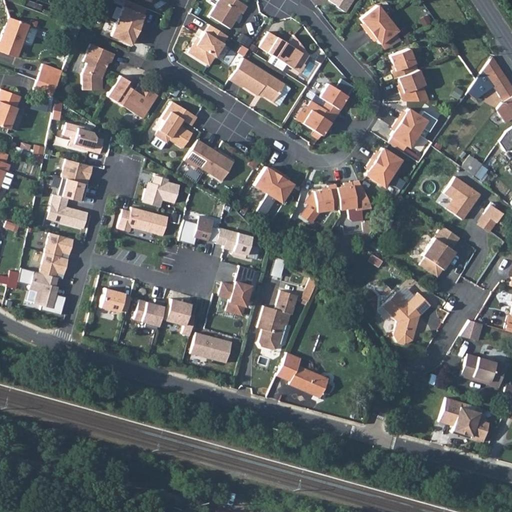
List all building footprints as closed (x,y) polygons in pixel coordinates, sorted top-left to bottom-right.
[(126,0),(121,0),(113,20),(136,29),(139,22),(136,21),(142,7),(126,0)] [(252,11),(234,0),(226,0),(214,20),(235,33),(240,25),(238,24),(243,16),(247,18),(252,11)] [(338,0),(335,5),(342,10),(342,11),(350,16),(360,0),(338,0)] [(391,20),(382,9),(365,22),(370,29),(368,31),(372,36),(391,20)] [(0,51),(16,58),(30,25),(10,17),(0,42),(0,51)] [(113,20),(107,34),(127,43),(130,35),(133,36),(136,29),(113,20)] [(385,47),(402,34),(391,20),(372,36),(378,42),(380,41),(385,47)] [(193,57),(214,70),(232,41),(215,29),(210,37),(209,36),(201,49),(199,48),(193,57)] [(291,69),(297,72),(302,64),(309,67),(314,59),(298,39),(293,48),(273,36),(264,51),(278,60),(273,66),(287,75),(291,69)] [(99,88),(98,77),(105,62),(108,61),(112,53),(88,42),(81,59),(84,61),(80,71),(79,87),(99,88)] [(395,73),(399,80),(403,79),(417,72),(415,66),(418,65),(411,49),(393,57),(399,71),(395,73)] [(511,97),(511,85),(493,57),(465,98),(469,101),(472,98),(476,102),(494,86),(505,102),(511,97)] [(279,106),(290,88),(248,62),(234,84),(247,92),(248,90),(263,100),(264,97),(279,106)] [(58,88),(62,76),(43,69),(39,80),(58,88)] [(401,88),(408,103),(433,103),(426,87),(428,86),(421,71),(417,72),(403,79),(406,86),(401,88)] [(115,86),(108,98),(140,118),(142,114),(148,112),(152,115),(162,99),(144,88),(140,95),(131,89),(133,85),(120,78),(115,86)] [(57,91),(58,88),(39,80),(36,89),(55,97),(57,91)] [(324,101),(331,105),(327,111),(341,120),(345,113),(344,112),(352,99),(333,87),(324,101)] [(0,125),(6,128),(19,96),(0,88),(0,125)] [(35,108),(49,112),(52,102),(38,99),(35,108)] [(327,111),(316,105),(312,111),(316,113),(307,127),(327,139),(335,126),(337,127),(341,120),(327,111)] [(161,140),(172,147),(174,144),(188,153),(198,138),(184,129),(187,124),(197,130),(202,121),(178,106),(167,123),(170,125),(161,140)] [(403,116),(399,123),(420,136),(429,123),(410,111),(406,118),(403,116)] [(148,112),(142,114),(140,118),(148,123),(152,115),(148,112)] [(69,140),(99,149),(103,134),(95,132),(92,126),(83,123),(84,121),(66,116),(63,128),(71,130),(69,140)] [(409,148),(411,149),(420,136),(399,123),(395,129),(398,130),(393,138),(395,139),(409,148)] [(409,148),(395,139),(390,145),(405,155),(409,148)] [(203,144),(190,165),(203,173),(204,171),(228,185),(239,166),(203,144)] [(405,164),(387,152),(383,159),(380,157),(376,164),(397,177),(405,164)] [(66,154),(61,172),(62,172),(84,179),(86,175),(89,176),(92,162),(66,154)] [(462,168),(476,175),(483,162),(469,155),(462,168)] [(374,172),(370,179),(388,191),(397,177),(376,164),(372,170),(374,172)] [(260,189),(271,196),(285,176),(280,173),(278,175),(271,171),(260,189)] [(83,199),(88,180),(84,179),(62,172),(57,191),(68,195),(83,199)] [(145,185),(142,199),(159,204),(161,197),(173,200),(178,182),(167,178),(167,176),(154,172),(152,180),(149,179),(147,186),(145,185)] [(287,206),(298,188),(291,183),(293,181),(285,176),(271,196),(287,206)] [(449,211),(463,220),(481,195),(455,177),(444,194),(453,200),(455,202),(449,211)] [(346,186),(347,189),(339,190),(338,190),(340,208),(341,212),(356,210),(357,213),(368,211),(372,211),(363,190),(360,190),(355,191),(354,185),(346,186)] [(315,194),(318,214),(334,212),(334,209),(340,208),(338,190),(339,190),(338,188),(330,189),(331,192),(315,194)] [(66,204),(68,195),(57,191),(53,190),(47,216),(83,226),(87,210),(66,204)] [(258,210),(274,219),(283,204),(267,195),(258,210)] [(447,209),(449,211),(455,202),(453,200),(447,209)] [(477,224),(489,233),(504,213),(491,203),(477,224)] [(130,209),(122,206),(117,226),(129,229),(130,225),(161,233),(166,214),(131,204),(130,209)] [(356,210),(341,212),(342,219),(345,221),(355,219),(357,217),(357,213),(356,210)] [(182,218),(177,239),(192,243),(194,236),(214,241),(218,226),(210,224),(212,218),(197,214),(195,221),(182,218)] [(10,222),(1,218),(0,220),(0,224),(8,227),(10,222)] [(249,234),(218,226),(214,241),(214,242),(222,244),(221,247),(233,250),(232,254),(243,256),(249,234)] [(458,238),(463,241),(469,245),(441,226),(441,227),(456,237),(458,238)] [(419,265),(430,273),(456,237),(441,227),(421,256),(424,258),(419,265)] [(68,253),(73,237),(49,230),(44,251),(45,251),(60,255),(62,251),(68,253)] [(456,237),(430,273),(436,277),(446,263),(448,264),(455,253),(451,250),(458,238),(456,237)] [(45,251),(39,272),(55,276),(56,272),(63,274),(67,257),(60,255),(45,251)] [(281,277),(283,260),(274,259),(272,276),(281,277)] [(252,269),(237,265),(234,277),(239,278),(236,286),(231,285),(221,282),(217,295),(228,298),(224,311),(239,315),(252,269)] [(53,293),(57,277),(55,276),(39,272),(33,270),(28,288),(37,291),(33,303),(40,305),(39,309),(60,315),(64,296),(53,293)] [(306,292),(313,295),(316,289),(317,285),(311,281),(306,292)] [(118,310),(126,312),(130,296),(122,294),(123,292),(104,287),(99,307),(118,312),(118,310)] [(381,305),(397,320),(392,333),(396,341),(404,344),(412,339),(419,315),(430,305),(418,292),(414,296),(407,302),(396,291),(381,305)] [(262,331),(258,344),(261,349),(272,352),(277,350),(284,326),(287,327),(290,316),(292,317),(298,298),(280,293),(275,311),(264,308),(257,330),(262,331)] [(180,334),(188,336),(193,316),(186,314),(189,301),(181,299),(181,302),(169,298),(163,320),(183,326),(180,334)] [(143,327),(155,330),(163,301),(154,299),(153,304),(138,300),(133,319),(144,322),(143,327)] [(462,336),(478,341),(483,324),(468,319),(462,336)] [(193,333),(188,355),(223,364),(229,343),(193,333)] [(497,387),(504,364),(465,352),(458,376),(470,379),(471,376),(487,380),(486,383),(497,387)] [(296,367),(299,361),(286,356),(275,378),(290,383),(288,385),(320,397),(328,379),(296,367)] [(451,432),(481,441),(487,422),(475,418),(477,411),(459,406),(460,402),(445,397),(438,421),(452,425),(451,432)] [(460,402),(459,406),(477,411),(479,407),(460,402)]
